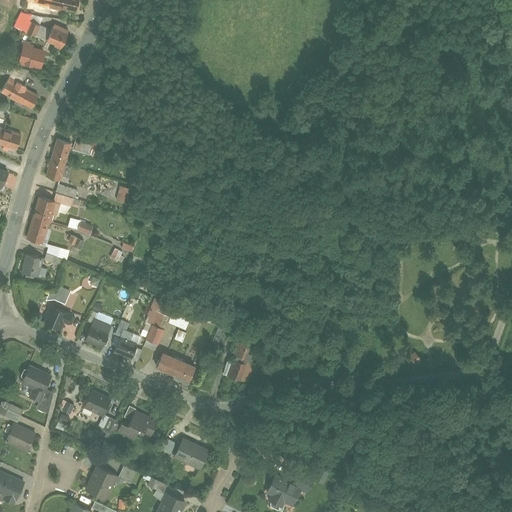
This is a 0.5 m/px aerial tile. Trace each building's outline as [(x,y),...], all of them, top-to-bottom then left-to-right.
[(62,7),(77,10),(78,0),(51,0),(50,7),(50,8),(61,10),(62,7)] [(32,13),(21,11),(16,19),(28,22),(32,13)] [(36,15),(34,20),(41,23),(44,16),(36,15)] [(36,36),(42,24),(41,23),(34,20),(33,20),(27,32),(36,36)] [(70,30),(54,23),(52,28),(47,41),(62,47),(70,30)] [(36,36),(47,41),(52,28),(42,24),(36,36)] [(28,65),(41,68),(45,49),(33,46),(34,44),(23,42),(20,62),(28,63),(28,65)] [(11,75),(22,82),(29,69),(16,66),(11,75)] [(2,92),(31,108),(39,95),(25,88),(27,84),(22,82),(11,75),(2,92)] [(0,126),(0,142),(17,148),(21,133),(5,128),(0,126)] [(95,135),(79,131),(76,143),(92,147),(95,135)] [(59,133),(49,169),(64,173),(74,137),(59,133)] [(0,186),(2,187),(8,174),(0,170),(0,186)] [(58,187),(78,192),(80,183),(61,178),(58,187)] [(134,183),(123,179),(122,182),(119,194),(130,197),(134,183)] [(38,189),(41,190),(57,194),(76,200),(78,192),(58,187),(40,181),(38,189)] [(119,194),(122,182),(115,181),(112,192),(119,194)] [(57,194),(41,190),(29,231),(45,236),(57,194)] [(96,222),(77,213),(73,220),(92,229),(96,222)] [(82,233),(74,229),(71,235),(77,238),(79,238),(82,233)] [(85,234),(82,233),(79,238),(77,238),(76,240),(81,242),(85,234)] [(72,244),(51,237),(48,246),(62,251),(70,253),(72,244)] [(122,249),(132,253),(134,247),(124,243),(122,249)] [(41,249),(28,246),(24,265),(37,268),(41,249)] [(60,258),(62,251),(48,246),(46,253),(60,258)] [(116,248),(111,258),(118,262),(123,252),(116,248)] [(104,272),(96,269),(92,276),(100,280),(104,272)] [(73,284),(55,276),(48,293),(57,292),(68,296),(73,284)] [(155,316),(160,304),(164,294),(157,291),(150,307),(150,309),(148,316),(154,318),(155,316)] [(98,294),(94,303),(100,305),(102,306),(106,298),(98,294)] [(55,318),(62,301),(51,296),(44,313),(55,318)] [(88,313),(95,316),(100,305),(94,303),(93,302),(88,313)] [(177,302),(171,315),(188,323),(194,309),(177,302)] [(160,304),(155,316),(165,321),(171,308),(160,304)] [(95,316),(87,332),(105,340),(117,314),(102,306),(100,305),(95,316)] [(124,328),(127,322),(127,321),(129,317),(122,314),(117,325),(124,328)] [(154,318),(148,331),(149,332),(160,337),(167,321),(165,321),(155,316),(154,318)] [(229,321),(222,317),(215,334),(226,339),(231,327),(229,323),(229,321)] [(189,324),(181,321),(177,332),(185,335),(189,324)] [(124,330),(141,337),(144,329),(127,322),(124,328),(124,330)] [(122,329),(115,345),(134,353),(141,337),(124,330),(122,329)] [(251,344),(255,334),(243,329),(239,339),(236,346),(252,353),(255,346),(251,344)] [(160,337),(149,332),(146,338),(157,343),(160,337)] [(198,357),(165,343),(159,358),(177,366),(176,370),(190,376),(198,357)] [(419,346),(412,351),(418,359),(425,353),(419,346)] [(250,357),(236,351),(229,367),(243,373),(250,357)] [(55,368),(32,358),(30,362),(27,362),(24,369),(26,371),(20,385),(37,393),(43,380),(49,382),(55,368)] [(263,362),(256,359),(254,366),(260,368),(263,362)] [(43,380),(37,393),(45,396),(42,402),(51,406),(56,383),(50,380),(49,382),(43,380)] [(115,391),(95,382),(86,400),(106,409),(107,408),(115,391)] [(78,397),(70,393),(65,403),(73,407),(78,397)] [(0,411),(14,418),(17,419),(22,406),(0,396),(0,397),(0,411)] [(127,410),(133,413),(138,403),(138,401),(132,398),(127,410)] [(122,417),(119,425),(137,433),(140,425),(145,428),(146,427),(153,430),(160,414),(153,411),(154,410),(138,403),(133,413),(131,417),(124,414),(122,417)] [(71,409),(64,406),(58,421),(66,424),(71,409)] [(117,415),(118,413),(107,408),(106,409),(101,421),(112,426),(114,423),(117,415)] [(122,417),(117,415),(114,423),(119,425),(122,417)] [(17,419),(14,418),(5,438),(26,448),(36,428),(17,419)] [(210,449),(183,437),(173,458),(201,470),(210,449)] [(116,472),(96,462),(84,486),(105,496),(116,472)] [(136,468),(124,462),(118,474),(130,480),(136,468)] [(23,481),(0,470),(0,496),(1,497),(1,495),(14,501),(23,481)] [(148,486),(165,494),(166,492),(169,485),(152,477),(148,486)] [(273,477),(264,493),(269,496),(267,500),(269,501),(270,506),(277,510),(279,506),(283,509),(285,504),(291,507),(300,491),(294,488),(295,485),(293,484),(287,481),(286,483),(273,477)] [(295,485),(294,488),(300,491),(306,494),(310,485),(296,477),(293,484),(295,485)] [(179,511),(185,500),(166,492),(165,494),(156,511),(179,511)] [(95,499),(92,506),(105,511),(107,505),(95,499)] [(90,511),(92,509),(73,500),(67,511),(90,511)]
